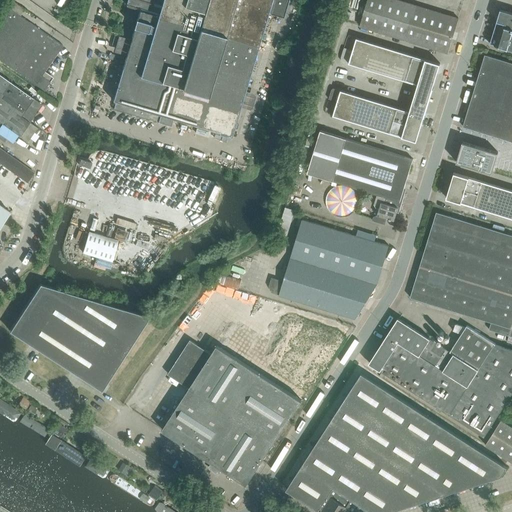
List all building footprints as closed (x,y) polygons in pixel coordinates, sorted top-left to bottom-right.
[(127,0),(126,5),(140,9),(113,100),(116,101),(113,109),(171,126),(173,118),(230,135),(267,12),(283,17),(287,0),(127,0)] [(368,0),(360,26),(448,53),(458,18),(398,0),(368,0)] [(29,77),(46,88),(51,81),(41,75),(57,51),(58,52),(63,46),(4,5),(0,10),(0,60),(27,80),(29,77)] [(490,43),(511,49),(511,12),(500,9),(490,43)] [(440,63),(357,38),(353,50),(344,48),(341,57),(341,61),(349,63),(418,84),(410,111),(341,90),(333,88),(331,90),(329,99),(337,102),(333,115),(417,141),(425,116),(433,89),(440,63)] [(467,114),(463,126),(492,135),(511,141),(511,62),(485,55),(480,72),(479,76),(478,78),(476,83),(474,90),(470,102),(467,114)] [(0,121),(28,141),(37,127),(30,122),(42,105),(0,74),(0,121)] [(372,220),(385,224),(387,218),(394,221),(398,209),(400,210),(405,194),(403,193),(413,159),(321,130),(307,173),(377,195),(374,204),(376,207),(379,208),(377,215),(373,217),(372,220)] [(463,142),(459,152),(477,157),(480,147),(463,142)] [(480,147),(477,157),(495,163),(498,152),(480,147)] [(0,163),(27,182),(34,172),(0,148),(0,163)] [(459,152),(456,162),(474,167),(477,157),(459,152)] [(477,157),(474,167),(492,173),(495,163),(477,157)] [(511,190),(454,173),(446,198),(511,218),(511,190)] [(0,205),(0,224),(6,215),(9,212),(0,205)] [(489,330),(511,336),(511,234),(437,212),(411,297),(492,322),(489,330)] [(376,239),(303,217),(291,257),(377,284),(389,245),(375,241),(376,239)] [(377,284),(291,257),(279,294),(355,317),(377,284)] [(9,331),(101,390),(150,316),(40,283),(9,331)] [(371,364),(380,370),(380,369),(483,436),(511,391),(511,350),(494,344),(478,369),(400,318),(390,333),(371,364)] [(213,462),(209,468),(218,473),(221,468),(247,484),(268,451),(274,441),(301,401),(301,400),(217,345),(212,354),(190,340),(177,360),(168,374),(189,388),(162,430),(213,462)] [(371,511),(372,511),(387,511),(501,476),(507,467),(362,372),(286,489),(319,510),(320,508),(322,510),(320,511),(371,511)] [(20,413),(0,400),(0,408),(17,419),(20,413)] [(47,431),(23,416),(18,424),(42,439),(47,431)] [(485,445),(511,462),(511,426),(502,420),(485,445)] [(84,454),(50,433),(46,440),(80,461),(84,454)] [(108,469),(87,456),(81,467),(101,479),(108,469)] [(151,498),(109,471),(104,478),(146,505),(151,498)] [(172,511),(154,500),(148,510),(151,511),(172,511)]
